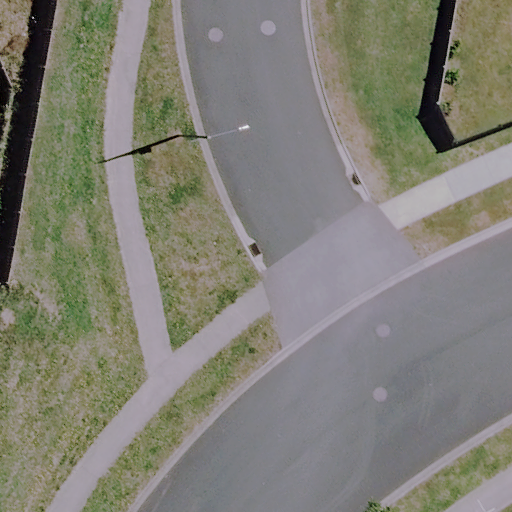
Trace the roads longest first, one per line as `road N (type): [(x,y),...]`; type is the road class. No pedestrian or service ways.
road 1 (residential): [(405,396),(267,162),(240,0)]
road 2 (residential): [(405,396),(264,511)]
